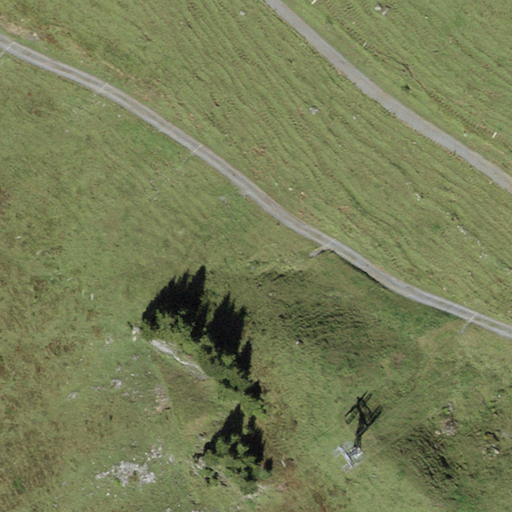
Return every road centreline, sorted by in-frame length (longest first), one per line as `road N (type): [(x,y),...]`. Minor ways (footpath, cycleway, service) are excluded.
road 1 (track): [(0,39),(127,101),(270,207),(397,286),(511,332)]
road 2 (track): [(511,186),(394,108),(272,0)]
